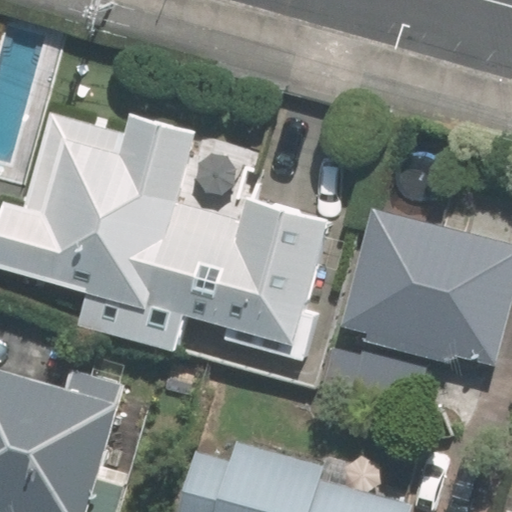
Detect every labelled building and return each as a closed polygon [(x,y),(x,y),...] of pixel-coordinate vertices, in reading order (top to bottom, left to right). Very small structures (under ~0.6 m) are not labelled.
[(0,266),(84,290),(75,323),(182,353),(191,320),(299,350),(336,213),(246,188),(237,220),(200,210),(208,178),(192,173),(203,132),(131,111),(124,137),(48,116),(24,202),(7,197),(0,222),(0,266)] [(511,316),(511,247),(367,209),(336,325),(498,368),(511,316)] [(439,365),(348,336),(328,401),(418,430),(439,365)] [(130,390),(67,372),(62,388),(0,371),(0,511),(122,511),(148,420),(124,413),(130,390)] [(415,511),(417,506),(370,493),(375,476),(231,435),(226,453),(194,444),(174,511),(415,511)]
